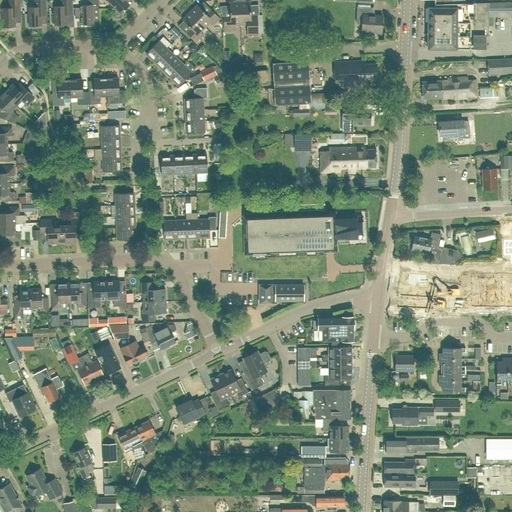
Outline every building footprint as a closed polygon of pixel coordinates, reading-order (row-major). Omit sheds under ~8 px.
[(21,17),(21,12),(20,0),(8,0),(9,8),(2,8),(2,28),(9,27),(9,29),(15,29),(15,27),(16,27),(15,19),(16,19),(19,17),(21,17)] [(47,11),(46,0),(34,0),(35,7),(28,7),(28,27),(41,26),(41,11),(47,11)] [(67,25),(67,17),(68,17),(70,15),(73,15),(72,0),(61,0),(61,6),(54,6),(54,26),(60,25),(60,27),(67,27),(67,25)] [(80,8),(75,8),(75,18),(80,18),(80,25),(93,24),(93,9),(99,9),(98,0),(87,0),(87,5),(80,5),(80,8)] [(129,5),(124,0),(107,0),(120,14),(129,5)] [(230,16),(223,16),(224,31),(235,31),(234,25),(241,25),(239,0),(237,0),(229,2),(230,16)] [(250,1),(243,0),(239,0),(241,25),(247,25),(247,35),(258,35),(257,15),(251,16),(250,1)] [(489,3),(472,4),(472,20),(450,20),(450,23),(444,23),(428,23),(428,49),(474,49),(474,48),(484,48),(484,36),(488,36),(489,3)] [(452,3),(435,4),(435,9),(429,8),(428,23),(444,23),(444,18),(447,18),(452,15),(452,3)] [(508,12),(508,3),(491,3),(491,12),(508,12)] [(189,12),(205,28),(209,24),(212,26),(220,19),(211,9),(206,14),(197,5),(189,12)] [(362,23),(361,32),(381,33),(382,16),(369,15),(370,7),(357,7),(356,23),(362,23)] [(205,28),(189,12),(182,19),(191,29),(186,33),(196,43),(203,35),(201,32),(205,28)] [(181,34),(173,27),(168,31),(172,35),(170,37),(173,41),(181,34)] [(162,42),(171,48),(173,44),(165,38),(162,42)] [(154,62),(167,49),(158,41),(146,53),(154,62)] [(188,49),(193,54),(197,49),(192,44),(188,49)] [(167,49),(154,62),(162,69),(175,57),(167,49)] [(175,57),(162,69),(170,77),(183,65),(175,57)] [(511,72),(511,58),(488,60),(488,74),(511,72)] [(273,88),(274,105),(310,103),(310,86),(309,86),(309,78),(308,61),(272,63),(273,88)] [(377,80),(376,64),(364,64),(364,61),(334,62),(335,88),(359,87),(359,81),(377,80)] [(183,65),(170,77),(179,86),(191,73),(183,65)] [(217,75),(216,74),(212,66),(200,72),(204,81),(216,75),(217,75)] [(269,85),(268,70),(256,71),(257,86),(269,85)] [(447,80),(422,82),(423,99),(450,98),(450,99),(469,98),(469,97),(477,97),(476,80),(468,80),(468,77),(447,78),(447,80)] [(88,92),(89,104),(100,104),(100,97),(107,96),(106,78),(94,79),(94,81),(88,81),(88,92)] [(106,78),(107,96),(114,96),(114,103),(125,103),(124,90),(119,91),(118,78),(106,78)] [(70,80),(71,98),(78,98),(78,105),(89,104),(88,92),(83,92),(82,79),(70,80)] [(71,98),(70,80),(58,80),(58,93),(52,93),(53,106),(64,105),(64,98),(71,98)] [(13,84),(4,93),(17,106),(22,101),(27,106),(35,98),(27,90),(21,84),(16,88),(13,84)] [(33,84),(27,90),(35,98),(37,100),(42,94),(33,84)] [(193,89),(194,98),(184,99),(185,110),(203,109),(203,98),(207,98),(206,88),(196,88),(196,89),(193,89)] [(243,92),(244,105),(254,104),(254,94),(253,94),(253,91),(243,92)] [(4,93),(0,97),(0,105),(5,110),(0,115),(0,117),(11,122),(17,116),(12,110),(17,106),(4,93)] [(345,106),(345,119),(353,119),(353,124),(370,125),(370,110),(354,110),(354,107),(345,106)] [(293,109),(293,117),(308,116),(308,108),(293,109)] [(203,109),(185,110),(186,121),(204,120),(203,109)] [(46,121),(41,115),(37,119),(45,127),(46,126),(46,121)] [(204,120),(186,121),(186,133),(204,132),(204,120)] [(463,121),(439,123),(440,135),(442,135),(442,140),(464,138),(464,134),(463,130),(469,130),(468,121),(463,121)] [(101,138),(119,137),(119,125),(101,126),(101,138)] [(0,144),(8,144),(7,136),(12,136),(11,127),(0,127),(0,144)] [(27,131),(22,142),(33,142),(36,135),(27,131)] [(102,149),(120,148),(119,137),(101,138),(102,149)] [(8,144),(0,144),(0,161),(13,161),(12,152),(8,152),(8,144)] [(321,172),(339,172),(339,169),(347,169),(347,171),(355,171),(355,168),(376,167),(376,149),(365,150),(365,147),(329,148),(329,152),(320,152),(321,172)] [(102,160),(120,159),(120,148),(102,149),(102,160)] [(195,155),(196,173),(207,172),(206,154),(195,155)] [(184,173),(184,155),(172,156),(173,174),(184,173)] [(196,173),(195,155),(184,155),(184,173),(196,173)] [(173,174),(172,156),(160,156),(161,174),(173,174)] [(120,159),(102,160),(103,172),(121,171),(120,159)] [(0,184),(9,184),(9,176),(14,176),(13,167),(0,167),(0,184)] [(483,189),(497,189),(495,169),(482,169),(483,189)] [(9,184),(0,184),(0,201),(15,201),(14,192),(10,192),(9,184)] [(93,189),(93,197),(93,204),(98,204),(97,196),(106,196),(106,189),(97,189),(93,189)] [(116,205),(134,204),(133,192),(115,193),(116,205)] [(116,217),(134,216),(134,204),(116,205),(116,217)] [(324,210),(324,204),(266,206),(266,212),(324,210)] [(4,213),(0,213),(0,224),(15,224),(25,223),(25,215),(19,215),(19,206),(4,207),(4,213)] [(225,238),(227,208),(220,207),(218,237),(225,238)] [(71,219),(71,225),(61,226),(62,243),(76,243),(75,231),(81,231),(81,218),(80,212),(70,212),(71,219)] [(323,250),(335,249),(334,239),(357,238),(357,234),(362,234),(363,238),(363,217),(362,217),(362,221),(357,221),(357,217),(329,218),(329,215),(324,215),(325,219),(261,221),(261,218),(263,218),(263,217),(245,218),(246,253),(278,251),(278,246),(295,246),(295,251),(307,250),(307,245),(314,245),(315,250),(323,250)] [(117,228),(135,227),(134,216),(116,217),(117,228)] [(197,220),(198,238),(210,237),(209,230),(216,230),(216,217),(209,217),(209,219),(197,220)] [(40,240),(48,239),(48,244),(62,243),(61,226),(51,226),(51,219),(40,220),(40,232),(40,240)] [(187,238),(186,220),(175,221),(175,239),(187,238)] [(198,238),(197,220),(186,220),(187,238),(198,238)] [(175,239),(175,221),(163,221),(163,239),(175,239)] [(15,224),(0,224),(0,235),(5,235),(6,241),(20,241),(20,232),(15,232),(15,224)] [(135,227),(117,228),(117,239),(135,239),(135,227)] [(492,230),(476,234),(478,243),(494,239),(492,230)] [(411,249),(428,253),(427,257),(440,260),(442,248),(437,247),(440,234),(431,232),(429,239),(414,236),(411,249)] [(469,236),(462,238),(469,257),(476,255),(469,236)] [(400,285),(399,299),(426,301),(432,302),(434,274),(428,274),(428,273),(404,272),(403,286),(400,285)] [(478,275),(471,275),(471,304),(481,304),(481,301),(486,301),(487,301),(486,285),(479,285),(478,275)] [(494,275),(487,275),(486,275),(486,285),(487,301),(486,301),(486,304),(496,304),(496,301),(501,301),(502,301),(502,283),(501,283),(494,283),(494,275)] [(508,275),(501,275),(501,283),(502,283),(502,301),(501,301),(501,304),(511,304),(511,301),(511,282),(508,283),(508,275)] [(106,299),(106,281),(93,282),(94,292),(87,292),(88,307),(100,307),(100,300),(106,299)] [(106,281),(106,299),(113,299),(114,306),(119,306),(119,309),(126,308),(125,293),(119,294),(118,281),(106,281)] [(68,283),(69,303),(77,303),(77,307),(86,307),(85,292),(79,292),(79,282),(68,283)] [(142,294),(142,302),(165,301),(165,289),(153,290),(153,282),(140,283),(141,294),(142,294)] [(69,303),(68,283),(57,283),(57,293),(51,293),(52,308),(61,308),(61,303),(69,303)] [(274,285),(259,285),(259,303),(271,303),(271,301),(303,301),(303,285),(274,285)] [(13,299),(14,309),(14,319),(23,319),(23,314),(31,314),(30,288),(19,289),(19,299),(13,299)] [(41,288),(30,288),(31,314),(31,308),(39,308),(39,313),(48,312),(48,298),(42,298),(41,288)] [(142,302),(142,310),(142,321),(154,321),(154,314),(166,313),(165,301),(142,302)] [(331,344),(338,344),(338,341),(342,341),(353,341),(353,330),(354,330),(353,326),(355,326),(355,320),(353,320),(353,317),(353,316),(341,317),(317,318),(318,330),(318,341),(331,341),(331,344)] [(108,326),(116,325),(126,325),(126,317),(108,318),(108,326)] [(97,318),(90,318),(91,327),(108,326),(107,319),(97,320),(97,318)] [(13,336),(12,321),(9,321),(9,326),(4,326),(4,330),(5,336),(13,336)] [(12,321),(13,336),(21,336),(21,330),(20,326),(16,326),(16,321),(12,321)] [(151,344),(157,341),(161,349),(162,348),(163,350),(169,347),(168,345),(175,342),(171,333),(176,330),(173,324),(169,324),(153,331),(150,326),(145,328),(151,344)] [(100,340),(111,336),(106,326),(96,331),(92,332),(93,333),(88,335),(91,344),(96,342),(100,340)] [(33,329),(33,337),(55,336),(55,328),(33,329)] [(144,347),(139,349),(135,341),(120,348),(128,364),(138,359),(139,361),(145,358),(145,356),(148,355),(144,347)] [(465,348),(465,343),(460,343),(445,343),(445,348),(443,348),(443,353),(439,353),(439,364),(442,364),(442,375),(439,375),(439,386),(443,386),(442,391),(464,391),(464,387),(460,387),(460,373),(465,374),(465,365),(460,365),(460,352),(465,352),(465,348)] [(71,344),(62,348),(67,360),(77,356),(71,344)] [(95,351),(106,375),(120,368),(109,345),(95,351)] [(324,358),(351,358),(351,347),(328,347),(328,355),(324,354),(324,358)] [(257,387),(264,384),(262,379),(260,374),(263,373),(267,371),(263,363),(269,360),(270,358),(267,352),(265,352),(259,354),(257,351),(253,353),(248,355),(248,354),(246,355),(243,356),(244,357),(243,358),(242,358),(245,364),(248,370),(245,371),(243,373),(247,381),(251,390),(257,387)] [(88,353),(77,359),(81,368),(77,370),(85,385),(103,376),(96,360),(92,362),(88,353)] [(404,371),(404,355),(395,355),(395,370),(404,371)] [(404,355),(404,371),(413,371),(413,355),(404,355)] [(501,384),(501,380),(511,379),(511,357),(502,358),(502,361),(496,361),(496,384),(501,384)] [(328,368),(351,368),(351,358),(324,358),(322,358),(322,361),(328,361),(328,368)] [(351,368),(328,368),(328,374),(324,374),(324,385),(338,385),(338,379),(352,378),(351,368)] [(221,375),(230,395),(237,392),(239,397),(249,392),(243,381),(238,383),(231,370),(221,375)] [(60,397),(56,389),(62,386),(57,376),(50,379),(48,375),(38,380),(42,387),(41,387),(49,403),(60,397)] [(230,395),(221,375),(211,380),(218,393),(212,396),(219,410),(229,405),(225,398),(230,395)] [(23,384),(5,393),(9,402),(12,400),(20,416),(36,409),(28,392),(27,392),(23,384)] [(253,399),(259,413),(280,403),(274,390),(253,399)] [(301,391),(302,399),(302,400),(296,400),(303,418),(308,418),(308,405),(313,405),(313,406),(315,406),(315,419),(350,419),(350,390),(313,390),(313,391),(301,391)] [(176,408),(181,418),(184,424),(205,413),(208,411),(208,396),(199,401),(199,399),(193,402),(192,400),(176,408)] [(434,400),(434,412),(459,412),(460,400),(434,400)] [(391,424),(401,424),(401,425),(417,425),(417,407),(402,406),(402,409),(391,409),(391,424)] [(297,417),(297,408),(286,409),(286,417),(297,417)] [(144,444),(148,454),(154,451),(155,446),(156,446),(151,436),(155,434),(149,421),(135,427),(144,444)] [(330,439),(348,439),(348,426),(336,426),(336,421),(323,421),(323,431),(330,431),(330,439)] [(144,444),(135,427),(117,436),(126,453),(132,450),(136,460),(146,456),(141,446),(144,444)] [(163,447),(169,450),(175,435),(168,433),(163,447)] [(511,438),(485,439),(486,459),(511,458),(511,438)] [(348,439),(330,439),(328,439),(328,447),(326,447),(326,452),(348,452),(348,439)] [(416,449),(428,450),(438,449),(438,439),(428,439),(420,439),(420,442),(406,442),(406,439),(386,439),(386,452),(416,453),(416,449)] [(115,444),(103,444),(103,461),(116,460),(115,444)] [(301,457),(324,457),(325,457),(326,452),(326,447),(301,447),(301,457)] [(73,453),(80,467),(78,468),(83,479),(90,476),(89,472),(95,470),(84,448),(73,453)] [(325,457),(324,457),(324,464),(322,464),(322,459),(302,459),(290,459),(290,463),(293,463),(293,464),(302,464),(302,466),(304,466),(304,467),(304,485),(303,485),(303,493),(324,493),(324,485),(324,480),(349,480),(349,464),(348,464),(348,460),(345,458),(325,457)] [(405,472),(405,476),(414,476),(414,459),(405,459),(405,462),(384,462),(384,472),(405,472)] [(130,485),(138,488),(146,471),(138,467),(130,485)] [(476,467),(466,467),(466,478),(476,478),(476,467)] [(48,483),(40,469),(32,473),(31,472),(29,472),(28,473),(27,474),(27,476),(26,476),(31,485),(27,487),(32,496),(35,494),(36,496),(46,491),(50,499),(62,493),(55,479),(48,483)] [(405,472),(384,472),(384,487),(405,487),(414,487),(414,476),(405,476),(405,472)] [(458,481),(430,481),(429,494),(443,494),(455,494),(457,494),(458,481)] [(20,505),(21,505),(18,500),(19,499),(17,495),(16,496),(10,484),(0,488),(0,499),(1,502),(0,502),(0,503),(4,511),(5,511),(6,511),(7,511),(14,508),(16,511),(22,508),(20,505)] [(108,484),(108,493),(119,492),(119,484),(108,484)] [(147,503),(158,503),(158,493),(147,493),(147,503)] [(454,506),(455,494),(443,494),(443,506),(454,506)] [(336,506),(344,506),(344,497),(317,496),(317,506),(328,506),(328,509),(336,509),(336,506)] [(97,497),(97,509),(116,509),(116,497),(97,497)] [(383,511),(418,511),(418,501),(401,501),(401,500),(383,500),(383,511)] [(64,511),(76,511),(74,501),(63,503),(64,511)]
